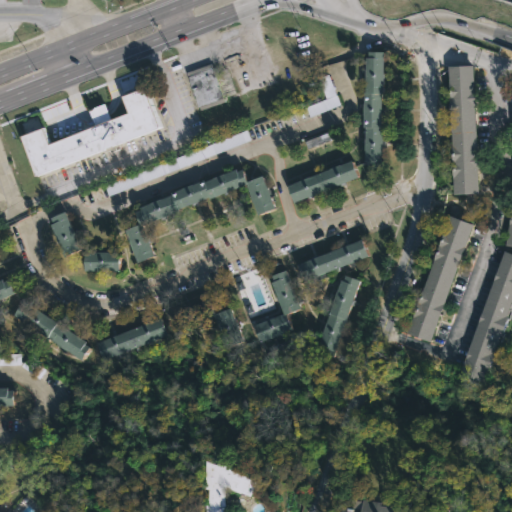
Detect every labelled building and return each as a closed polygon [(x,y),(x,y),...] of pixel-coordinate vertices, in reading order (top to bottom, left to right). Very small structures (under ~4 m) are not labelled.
[(379,92),(379,106),(382,106),(382,113),(379,113),(379,125),(381,125),(380,167),(365,167),(365,161),(363,161),(363,126),(360,126),(360,91),(362,91),(362,56),(366,56),(366,50),(381,50),(381,92),(379,92)] [(226,100),(201,109),(187,71),(211,62),(226,100)] [(471,64),(471,89),(474,89),(474,105),(472,105),(474,152),(476,151),(477,167),(475,167),(476,192),(450,193),(446,65),(471,64)] [(145,89),(159,127),(36,176),(21,136),(43,128),(49,144),(96,126),(90,109),(106,103),(112,119),(129,112),(123,96),(144,88),(145,89)] [(312,194),(313,196),(307,198),(306,195),(292,201),(285,184),(349,159),(356,176),(312,194)] [(244,167),(245,170),(250,168),(256,181),(268,176),(281,208),(265,215),(253,183),(150,226),(162,255),(145,262),(132,230),(147,224),(142,211),(147,209),(146,206),(211,178),(212,180),(244,167)] [(89,249),(72,257),(58,225),(60,223),(58,218),(71,211),(89,249)] [(428,341),(404,333),(446,215),(471,223),(428,341)] [(324,272),(301,281),(294,264),(359,238),(366,255),(324,272)] [(511,298),(505,316),(506,316),(499,335),(497,334),(491,352),(493,353),(486,371),(484,370),(480,381),(456,372),(503,250),(511,253),(511,298)] [(131,271),(93,270),(93,251),(132,251),(131,271)] [(294,328),(260,341),(254,324),(287,311),(273,273),(288,268),(303,307),(288,313),(294,328)] [(357,280),(326,359),(311,353),(327,312),(325,312),(338,279),(340,280),(343,274),(357,280)] [(0,282),(8,279),(10,282),(15,279),(21,293),(0,302),(0,282)] [(213,299),(219,314),(236,308),(249,340),(231,348),(219,318),(184,332),(177,314),(213,299)] [(24,300),(32,305),(33,303),(92,342),(81,358),(14,314),(24,300)] [(104,360),(103,361),(96,343),(162,318),(168,336),(104,360)] [(445,362),(439,378),(396,362),(402,346),(445,362)] [(0,386),(15,386),(15,389),(20,389),(21,405),(0,404),(0,386)] [(208,461),(220,465),(221,462),(235,468),(234,470),(260,482),(252,496),(230,488),(228,494),(229,506),(232,506),(233,511),(207,511),(207,507),(208,499),(211,498),(211,490),(208,490),(208,461)] [(409,507),(408,511),(337,511),(339,505),(357,508),(359,499),(409,507)]
